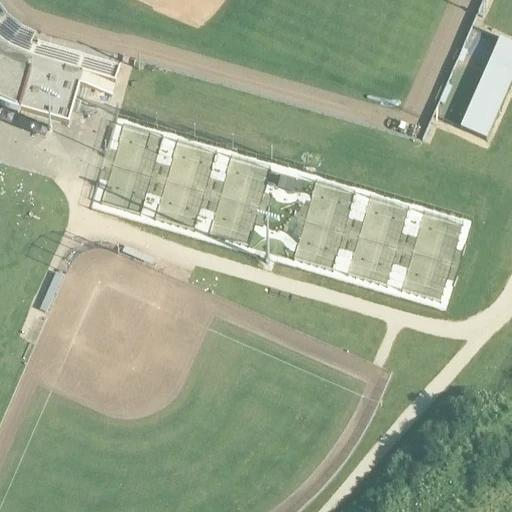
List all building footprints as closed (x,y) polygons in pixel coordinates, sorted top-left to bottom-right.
[(0,0),(0,104),(2,106),(7,107),(12,109),(18,111),(67,125),(78,85),(79,85),(82,75),(81,75),(81,74),(114,83),(116,74),(76,62),(45,53),(46,50),(47,50),(46,49),(45,50),(42,49),(42,48),(37,47),(38,43),(37,43),(33,59),(26,56),(35,34),(22,28),(6,16),(0,7),(0,0)] [(482,33),(474,59),(488,64),(496,37),(482,33)] [(486,141),(511,80),(511,44),(499,39),(459,129),(486,141)] [(155,260),(124,247),(121,254),(152,267),(155,260)] [(45,314),(62,277),(55,274),(38,311),(45,314)]
